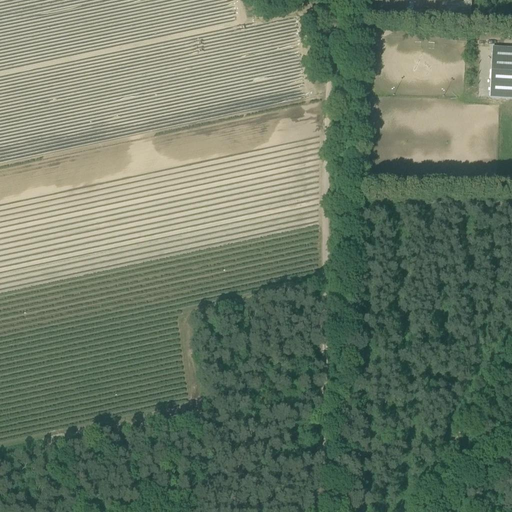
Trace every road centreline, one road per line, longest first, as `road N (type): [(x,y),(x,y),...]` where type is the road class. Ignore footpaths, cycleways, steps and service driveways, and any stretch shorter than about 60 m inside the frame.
road 1 (track): [(326,199),(321,509)]
road 2 (track): [(335,0),(326,199)]
road 3 (track): [(511,368),(414,511)]
